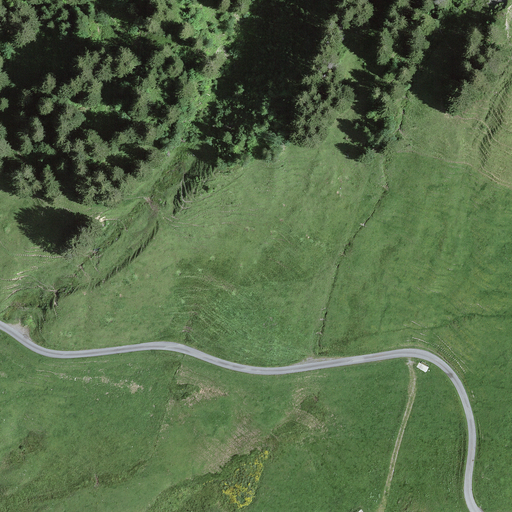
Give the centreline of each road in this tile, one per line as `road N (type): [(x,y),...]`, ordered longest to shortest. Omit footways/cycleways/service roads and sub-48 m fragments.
road 1 (unclassified): [(475,511),(464,397),(452,375),(425,355),(255,370),(171,347),(55,354),(0,324)]
road 2 (track): [(406,352),(409,408),(381,511)]
